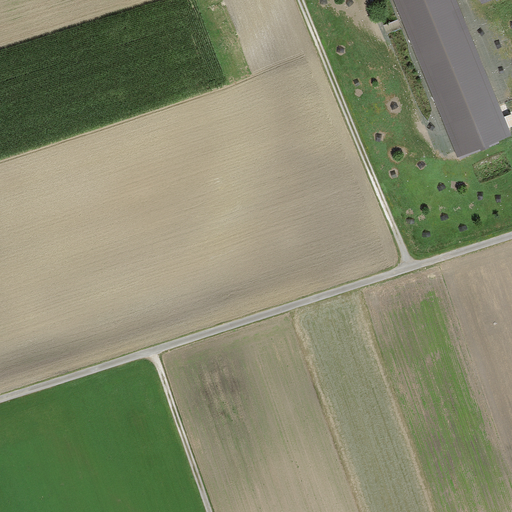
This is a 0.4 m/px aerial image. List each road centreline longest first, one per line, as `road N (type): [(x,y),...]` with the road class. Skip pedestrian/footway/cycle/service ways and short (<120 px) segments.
road 1 (track): [(511,235),(0,399)]
road 2 (track): [(298,0),(408,269)]
road 3 (track): [(153,350),(208,511)]
